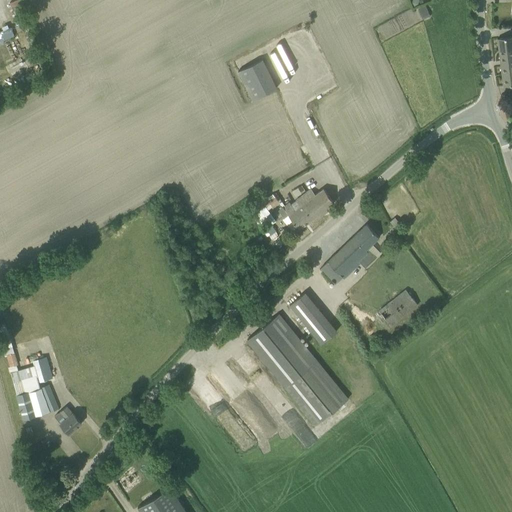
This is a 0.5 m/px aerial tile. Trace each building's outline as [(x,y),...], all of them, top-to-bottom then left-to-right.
[(20,0),(13,0),(10,1),(19,26),(29,22),(20,0)] [(423,18),(430,14),(425,4),(418,8),(423,18)] [(511,37),(497,39),(503,86),(511,84),(511,37)] [(277,87),(262,59),(237,71),(251,100),(277,87)] [(282,207),(278,210),(284,218),(288,215),(298,229),(334,203),(322,188),(314,194),(310,188),(295,199),(295,200),(290,204),(289,202),(282,207)] [(272,194),(257,205),(260,209),(265,205),(268,209),(278,202),(272,194)] [(394,218),(390,222),(393,226),(397,222),(398,222),(394,217),(394,218)] [(265,236),(276,231),(273,222),(261,227),(265,236)] [(320,268),(327,275),(335,283),(342,276),(344,279),(353,269),(352,268),(354,266),(354,265),(358,261),(364,267),(376,257),(367,248),(378,237),(366,224),(320,268)] [(378,310),(390,326),(418,305),(405,289),(378,310)] [(284,303),(291,310),(308,332),(315,326),(292,297),(284,303)] [(347,399),(284,322),(278,314),(247,340),(316,424),(347,399)] [(6,354),(9,366),(17,364),(14,352),(6,354)] [(34,365),(10,372),(16,395),(23,419),(35,415),(50,411),(58,407),(48,384),(39,387),(37,380),(47,377),(42,359),(33,361),(34,365)] [(294,432),(304,424),(262,375),(252,384),(294,432)] [(59,411),(54,416),(59,422),(69,433),(81,423),(66,406),(59,411)] [(244,446),(251,440),(236,423),(229,429),(244,446)] [(186,511),(170,486),(137,507),(140,511),(186,511)]
